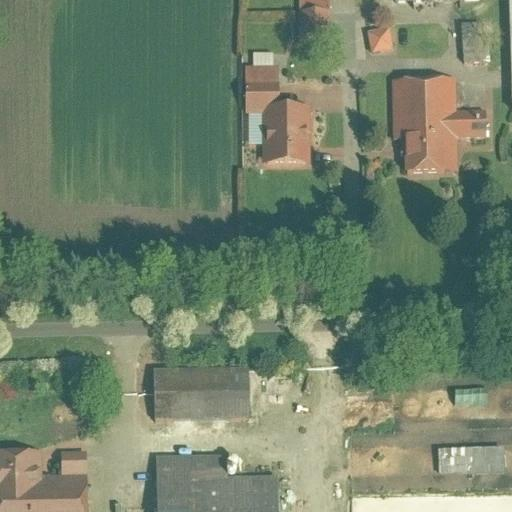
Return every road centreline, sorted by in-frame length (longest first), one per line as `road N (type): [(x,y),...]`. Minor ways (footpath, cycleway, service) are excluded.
road 1 (residential): [(511,324),(0,336)]
road 2 (unknown): [(157,333),(161,511)]
